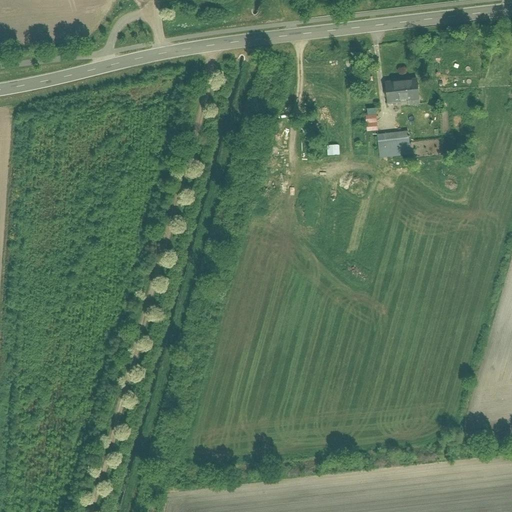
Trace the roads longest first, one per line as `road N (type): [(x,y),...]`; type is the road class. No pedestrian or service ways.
road 1 (tertiary): [(511,9),(228,40),(0,87)]
road 2 (track): [(91,511),(217,34)]
